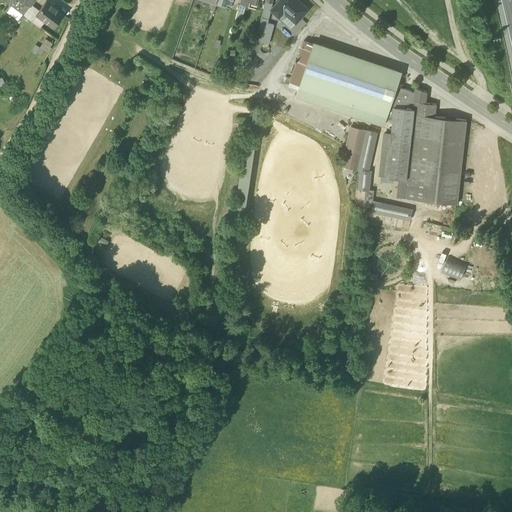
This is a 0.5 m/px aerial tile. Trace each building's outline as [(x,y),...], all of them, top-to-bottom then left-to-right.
[(4,0),(24,15),(31,6),(22,0),(4,0)] [(287,14),(296,22),(308,9),(298,0),(279,0),(271,9),(279,16),(284,11),(287,14)] [(45,20),(55,28),(65,14),(47,1),(39,11),(37,14),(46,20),(45,20)] [(267,18),(268,18),(272,3),(266,1),(261,17),(267,18)] [(246,5),(239,4),(235,20),(242,21),(246,5)] [(39,11),(31,5),(31,6),(24,15),(32,21),(37,14),(39,11)] [(18,20),(23,14),(11,6),(7,12),(18,20)] [(37,14),(32,21),(41,27),(45,20),(46,20),(37,14)] [(296,22),(287,14),(283,19),(291,27),(296,22)] [(255,40),(261,42),(266,22),(267,18),(261,17),(255,40)] [(261,42),(269,44),(274,24),(266,22),(261,42)] [(45,39),(43,42),(51,47),(53,43),(45,39)] [(290,81),(300,84),(314,44),(304,41),(289,82),(290,82),(290,81)] [(51,47),(43,42),(40,47),(45,50),(49,53),(52,48),(51,47)] [(45,50),(40,47),(36,44),(32,49),(41,55),(45,50)] [(300,84),(388,114),(391,105),(397,86),(401,74),(314,44),(300,84)] [(288,86),(298,89),(300,84),(290,81),(290,82),(288,86)] [(297,95),(375,121),(376,116),(386,119),(388,114),(300,84),(298,89),(297,95)] [(392,128),(391,133),(386,177),(394,177),(399,178),(406,179),(414,108),(415,102),(416,92),(414,92),(397,86),(391,105),(394,106),(393,122),(392,128)] [(415,102),(426,103),(427,92),(416,87),(414,92),(416,92),(415,102)] [(384,125),(386,119),(376,116),(375,121),(297,95),(296,96),(384,125)] [(404,198),(457,204),(467,120),(435,116),(436,104),(426,103),(415,102),(414,108),(406,179),(404,198)] [(388,114),(386,119),(393,122),(394,106),(391,105),(388,114)] [(342,166),(357,169),(366,130),(351,126),(342,166)] [(368,170),(376,132),(367,130),(358,170),(361,170),(368,170)] [(381,176),(386,177),(391,133),(385,133),(380,176),(381,176)] [(255,146),(244,144),(233,220),(244,222),(255,146)] [(361,170),(359,189),(366,190),(368,190),(370,170),(368,170),(361,170)] [(406,179),(399,178),(397,197),(404,198),(406,179)] [(364,206),(372,207),(373,202),(374,191),(368,190),(366,190),(364,206)] [(412,211),(373,202),(372,207),(372,211),(410,219),(412,211)] [(470,262),(449,257),(445,277),(466,281),(470,262)] [(371,263),(363,262),(363,282),(378,283),(378,274),(370,274),(371,263)]
